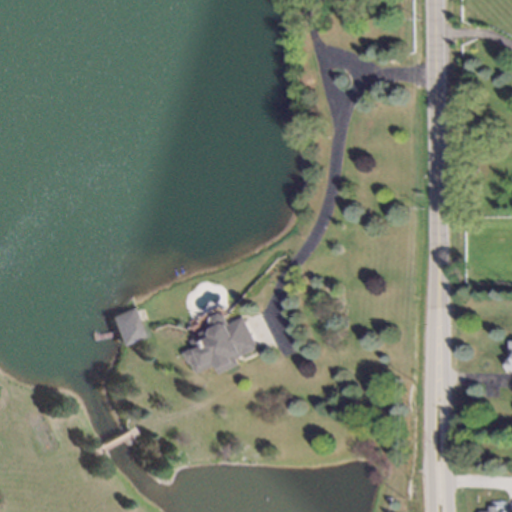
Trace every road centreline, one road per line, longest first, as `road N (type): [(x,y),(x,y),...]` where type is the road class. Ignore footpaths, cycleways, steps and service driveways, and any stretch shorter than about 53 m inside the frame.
road 1 (tertiary): [(444,511),(434,239)]
road 2 (tertiary): [(434,239),(426,511)]
road 3 (tertiary): [(430,0),(434,239)]
